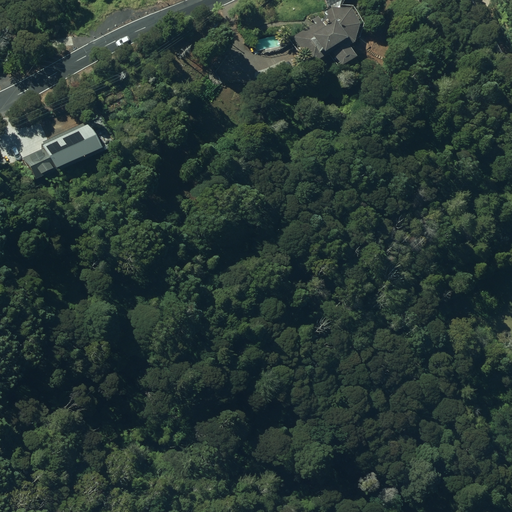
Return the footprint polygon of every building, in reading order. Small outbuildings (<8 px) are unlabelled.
[(335,53),(345,67),(359,58),(351,46),(357,43),(361,26),(352,11),(332,9),(326,12),(334,24),(329,27),(324,19),(294,37),(313,66),(335,53)] [(110,109),(118,127),(136,120),(129,102),(140,98),(133,80),(101,91),(108,110),(110,109)] [(59,99),(62,112),(73,109),(69,96),(59,99)] [(26,159),(37,183),(102,152),(90,126),(44,147),(46,150),(26,159)] [(511,231),(492,236),(494,249),(511,245),(511,231)]
